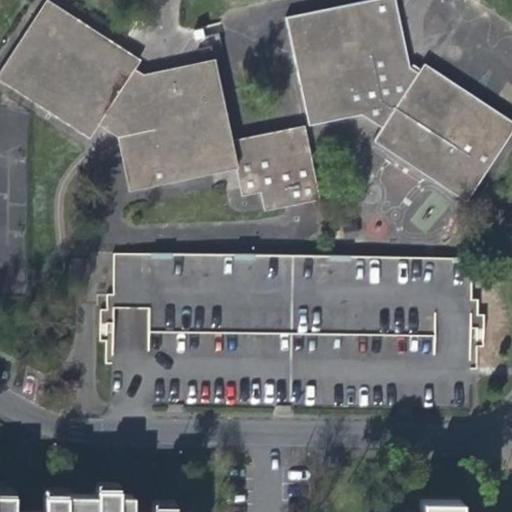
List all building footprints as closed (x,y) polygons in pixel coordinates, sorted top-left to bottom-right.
[(188,178),(165,70),(142,75),(133,70),(139,61),(46,0),(0,71),(0,80),(88,138),(97,125),(117,138),(129,191),(188,178)] [(417,73),(409,67),(394,0),(370,0),(285,18),(308,127),(360,116),(381,128),(372,141),(465,202),(511,129),(511,122),(423,64),(417,73)] [(213,60),(165,70),(188,178),(236,168),(230,142),(213,60)] [(303,127),(230,142),(236,168),(242,197),(261,193),(264,211),(319,200),(303,127)] [(357,237),(355,225),(343,227),(345,239),(357,237)] [(171,511),(172,506),(150,505),(150,511),(130,511),(130,494),(116,494),(116,487),(94,487),(94,493),(42,493),(42,511),(25,511),(171,511)] [(11,511),(11,493),(0,492),(0,511),(11,511)] [(466,511),(457,511),(457,498),(419,498),(419,511),(409,511),(466,511)]
